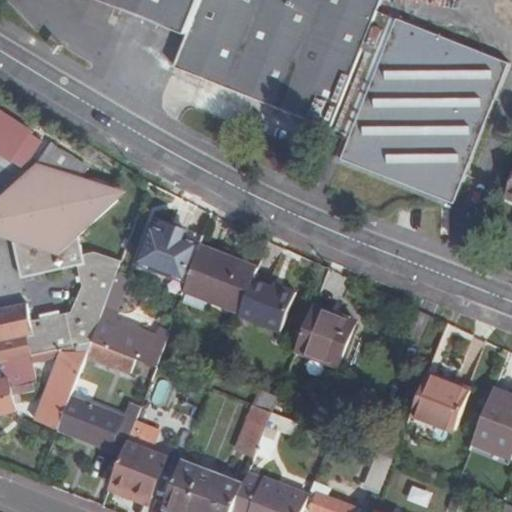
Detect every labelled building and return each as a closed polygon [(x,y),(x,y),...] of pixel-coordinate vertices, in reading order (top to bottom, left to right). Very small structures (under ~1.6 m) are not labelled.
[(101,0),(123,8),(126,0),(129,0),(170,17),(166,26),(187,35),(174,69),(330,128),(380,0),(101,0)] [(129,0),(126,0),(123,8),(166,26),(170,17),(129,0)] [(510,62),(380,11),(329,133),(348,142),(341,158),(454,203),(510,62)] [(0,114),(0,158),(10,164),(11,163),(21,169),(39,142),(29,135),(30,134),(0,114)] [(79,267),(84,266),(82,255),(79,240),(113,205),(111,197),(76,181),(85,168),(49,145),(37,164),(3,195),(21,280),(79,267)] [(187,231),(171,225),(169,230),(185,236),(187,231)] [(168,233),(152,227),(138,264),(187,282),(199,251),(200,246),(201,245),(184,239),(185,236),(169,230),(168,233)] [(231,259),(200,246),(199,251),(229,263),(231,259)] [(184,291),(240,312),(253,279),(257,268),(231,259),(229,263),(199,251),(187,282),(184,291)] [(84,266),(79,267),(81,282),(71,312),(61,314),(42,318),(32,319),(28,305),(0,311),(0,362),(18,359),(32,356),(89,343),(111,284),(120,261),(96,252),(82,255),(84,266)] [(272,286),(253,279),(240,312),(239,316),(280,331),(296,290),(274,281),(272,286)] [(121,289),(111,284),(89,343),(106,350),(136,361),(155,368),(168,333),(158,329),(151,345),(110,328),(116,313),(112,312),(121,289)] [(337,319),(313,310),(310,317),(334,326),(337,319)] [(334,326),(310,317),(295,355),(337,372),(355,326),(337,319),(334,326)] [(36,420),(57,429),(69,398),(84,357),(84,356),(89,343),(32,356),(18,359),(23,386),(38,383),(33,363),(58,358),(36,420)] [(84,356),(84,357),(101,363),(131,374),(136,361),(106,350),(89,343),(84,356)] [(0,414),(17,411),(11,388),(23,386),(18,359),(0,362),(0,414)] [(453,381),(429,372),(426,378),(451,387),(453,381)] [(236,381),(217,373),(210,390),(230,397),(236,381)] [(152,402),(164,406),(172,382),(159,378),(152,402)] [(451,387),(426,378),(413,412),(456,428),(472,388),(453,381),(451,387)] [(250,385),(244,402),(252,406),(272,413),(278,398),(250,385)] [(511,397),(494,391),(473,446),(509,461),(511,453),(511,410),(508,409),(511,397)] [(123,418),(69,398),(57,429),(123,454),(127,444),(141,405),(130,400),(123,418)] [(236,451),(254,458),(267,426),(272,413),(252,406),(236,451)] [(298,437),(303,425),(272,413),(267,426),(298,437)] [(322,416),(316,430),(333,436),(339,422),(322,416)] [(380,455),(393,460),(397,448),(385,443),(380,455)] [(166,459),(127,444),(123,454),(112,485),(151,500),(166,459)] [(379,454),(378,458),(391,464),(393,460),(380,455),(379,454)] [(378,458),(367,486),(380,492),(391,464),(378,458)] [(166,504),(186,511),(232,511),(240,493),(179,470),(166,504)] [(304,511),(308,501),(247,476),(240,493),(232,511),(304,511)] [(430,507),(436,490),(415,484),(410,500),(430,507)] [(331,491),(315,485),(311,494),(317,496),(311,511),(360,511),(361,511),(328,499),(331,491)]
